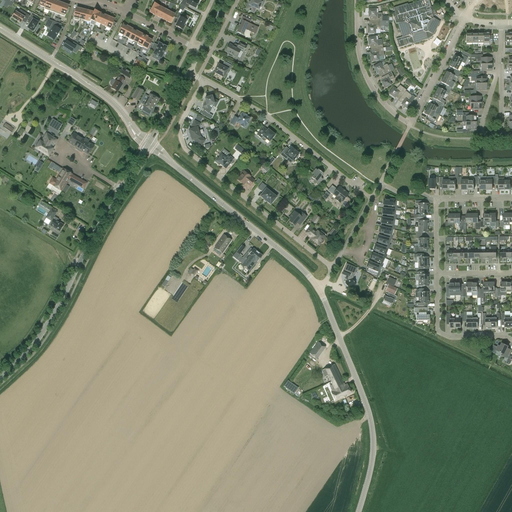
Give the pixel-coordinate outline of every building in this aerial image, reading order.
[(53,0),(47,0),(45,7),(44,9),(49,11),(53,0)] [(58,2),(53,0),(49,11),(54,13),(58,2)] [(195,0),(194,0),(188,0),(187,1),(185,0),(183,0),(181,5),(187,8),(189,5),(196,8),(197,5),(197,6),(199,3),(198,3),(199,1),(198,0),(195,0)] [(264,0),(256,0),(255,0),(251,0),(249,5),(248,4),(246,9),(253,13),(256,8),(259,9),(261,3),(263,4),(264,0)] [(432,37),(440,22),(434,18),(433,18),(432,16),(436,15),(433,7),(431,7),(428,0),(422,0),(421,0),(414,3),(407,5),(407,4),(393,8),(396,16),(394,17),(396,24),(398,23),(403,37),(396,39),(399,48),(405,46),(432,37)] [(64,4),(58,2),(54,13),(59,15),(64,4)] [(69,5),(64,4),(59,15),(64,17),(69,5)] [(159,6),(154,4),(150,12),(155,15),(159,6)] [(165,9),(159,6),(155,15),(160,18),(165,9)] [(79,21),(82,9),(76,8),(76,10),(73,9),(72,13),(75,13),(73,19),(79,21)] [(20,9),(18,13),(16,12),(12,18),(21,23),(22,21),(25,23),(30,16),(26,14),(20,9)] [(170,12),(165,9),(160,18),(165,21),(170,12)] [(370,21),(369,21),(369,22),(389,21),(388,16),(382,16),(382,13),(376,13),(376,9),(368,9),(368,17),(370,17),(370,21)] [(93,12),(87,11),(84,20),(84,21),(90,23),(90,20),(93,12)] [(99,13),(94,11),(94,12),(93,12),(90,20),(95,22),(99,13)] [(175,14),(170,12),(165,21),(170,23),(175,14)] [(104,15),(99,13),(95,22),(100,24),(104,15)] [(184,15),(179,13),(176,18),(179,20),(175,26),(178,27),(178,28),(180,29),(181,29),(183,30),(185,26),(183,25),(186,20),(182,18),(184,15)] [(29,30),(32,32),(33,31),(39,23),(35,20),(37,18),(32,15),(28,21),(30,23),(27,28),(30,29),(29,30)] [(109,17),(104,15),(100,24),(105,26),(109,17)] [(115,19),(109,17),(105,26),(105,27),(110,29),(115,19)] [(258,28),(254,26),(249,24),(250,20),(243,17),(240,23),(240,24),(237,32),(243,35),(245,29),(251,32),(256,34),(258,28)] [(47,36),(54,40),(60,30),(58,28),(61,24),(49,20),(47,19),(44,26),(47,28),(49,25),(52,27),(47,36)] [(367,34),(375,34),(375,29),(381,29),(381,26),(389,26),(389,21),(369,22),(369,26),(367,26),(367,34)] [(128,27),(123,24),(123,25),(121,28),(119,33),(123,36),(128,27)] [(133,29),(128,27),(123,36),(128,38),(133,29)] [(138,32),(133,29),(128,38),(128,39),(133,42),(133,41),(138,32)] [(144,35),(138,32),(133,41),(138,43),(137,45),(138,46),(144,35)] [(483,43),(492,43),(492,36),(489,36),(489,33),(483,33),(483,43)] [(149,38),(144,35),(138,46),(142,48),(142,47),(144,47),(149,38)] [(371,49),(383,47),(381,39),(376,40),(375,36),(368,37),(369,45),(370,45),(371,49)] [(154,41),(149,38),(144,47),(149,50),(154,41)] [(66,41),(62,48),(65,50),(64,51),(70,55),(71,54),(73,52),(75,48),(79,50),(81,47),(73,42),(71,45),(66,41)] [(161,58),(167,47),(159,43),(157,45),(154,43),(150,50),(154,51),(153,54),(156,56),(155,59),(159,61),(160,58),(161,58)] [(247,47),(239,43),(237,48),(241,50),(244,52),(247,47)] [(225,52),(229,53),(228,55),(232,57),(232,55),(237,57),(240,51),(241,50),(237,48),(229,44),(225,52)] [(383,47),(371,49),(371,54),(370,54),(371,62),(379,60),(379,56),(384,56),(383,47)] [(134,65),(141,68),(146,57),(144,55),(142,59),(138,57),(134,65)] [(455,56),(452,61),(460,65),(461,62),(464,64),(466,62),(467,59),(462,56),(460,55),(459,58),(455,56)] [(449,66),(455,69),(453,72),(459,75),(460,72),(457,70),(460,65),(452,61),(449,66)] [(224,62),(222,66),(218,64),(214,73),(225,78),(232,66),(224,62)] [(380,77),(391,71),(394,69),(391,64),(388,66),(387,64),(382,66),(380,63),(373,67),(377,74),(378,73),(380,77)] [(110,85),(112,86),(111,88),(117,92),(122,85),(120,84),(125,76),(129,78),(132,74),(124,69),(116,81),(114,79),(111,80),(110,83),(110,85)] [(394,78),(391,71),(380,77),(382,81),(381,81),(385,88),(392,85),(390,81),(394,78)] [(454,76),(457,78),(459,75),(453,72),(452,75),(446,72),(444,77),(451,81),(454,76)] [(441,82),(446,85),(445,88),(450,91),(453,86),(450,84),(451,81),(444,77),(441,82)] [(487,90),(487,88),(488,88),(488,84),(475,84),(475,87),(474,87),(473,90),(470,90),(464,91),(462,91),(462,94),(466,94),(476,93),(476,91),(487,90)] [(406,91),(406,90),(400,85),(396,89),(393,87),(388,93),(395,98),(395,97),(399,100),(398,101),(406,91)] [(138,101),(144,91),(137,87),(132,98),(138,101)] [(438,88),(435,93),(443,97),(445,94),(448,95),(449,93),(450,91),(445,88),(444,91),(438,88)] [(401,104),(407,109),(412,103),(412,102),(415,98),(412,95),(412,96),(406,91),(398,101),(402,103),(401,104)] [(435,93),(432,98),(438,101),(437,104),(444,108),(445,105),(444,104),(445,102),(442,100),(443,97),(435,93)] [(150,94),(144,106),(152,110),(158,98),(150,94)] [(203,106),(208,109),(210,106),(211,107),(212,106),(215,107),(218,102),(214,99),(213,100),(212,96),(205,98),(206,102),(205,102),(203,106)] [(435,107),(430,104),(427,109),(435,113),(439,115),(444,108),(437,104),(435,107)] [(423,113),(424,114),(427,116),(425,120),(433,124),(433,123),(435,124),(439,115),(435,113),(427,109),(426,111),(425,110),(423,113)] [(245,127),(250,119),(246,116),(246,115),(243,113),(242,114),(241,114),(238,119),(234,116),(230,123),(234,126),(236,122),(241,125),(240,126),(244,128),(244,127),(245,127)] [(52,119),(49,125),(58,131),(61,125),(52,119)] [(201,145),(205,140),(200,136),(197,129),(200,124),(195,121),(190,129),(189,130),(192,139),(193,139),(201,145)] [(5,123),(3,127),(12,132),(14,128),(5,123)] [(257,135),(261,138),(262,140),(263,141),(265,141),(266,139),(269,142),(275,135),(268,129),(267,130),(263,127),(257,135)] [(36,147),(35,148),(48,156),(53,149),(50,147),(52,145),(53,145),(56,140),(46,133),(44,136),(45,137),(42,142),(40,141),(39,142),(38,141),(35,146),(36,147)] [(84,140),(73,133),(68,142),(76,147),(75,149),(80,152),(81,150),(88,154),(94,146),(88,142),(89,140),(85,138),(84,140)] [(291,163),(293,161),(295,158),(297,159),(299,155),(298,155),(298,154),(290,147),(289,149),(286,147),(280,155),(291,163)] [(214,161),(218,164),(219,163),(223,166),(226,162),(229,165),(233,159),(228,155),(225,158),(224,156),(225,155),(221,153),(219,156),(220,157),(218,159),(217,158),(214,161)] [(275,159),(272,157),(266,164),(269,167),(275,159)] [(35,171),(38,173),(43,164),(39,161),(36,166),(37,167),(35,171)] [(270,169),(267,167),(262,163),(260,166),(264,170),(267,172),(270,169)] [(62,168),(52,185),(61,191),(69,179),(84,188),(86,183),(71,174),(72,174),(62,168)] [(315,169),(312,173),(314,175),(312,178),(315,180),(313,182),(318,185),(322,180),(319,179),(323,174),(318,170),(317,171),(315,169)] [(250,186),(254,181),(249,177),(250,176),(244,171),(243,172),(242,171),(238,176),(239,177),(237,180),(243,185),(246,182),(247,183),(250,186)] [(492,190),(492,183),(495,183),(495,177),(495,174),(492,175),(492,180),(486,180),(486,190),(492,190)] [(504,178),(498,178),(498,175),(495,175),(495,183),(495,185),(498,185),(498,190),(504,190),(504,181),(504,178)] [(456,190),(456,183),(458,183),(458,177),(458,176),(449,177),(449,180),(449,190),(456,190)] [(429,179),(429,189),(435,189),(435,183),(438,183),(438,177),(435,177),(435,179),(429,179)] [(440,177),(440,184),(443,184),(443,190),(449,190),(449,180),(443,180),(443,177),(440,177)] [(458,183),(461,183),(461,190),(468,190),(468,180),(461,180),(461,177),(458,177),(458,183)] [(474,190),(474,183),(477,183),(477,177),(474,177),(474,180),(468,180),(468,190),(474,190)] [(486,177),(480,177),(477,177),(477,183),(480,183),(480,190),(486,190),(486,180),(486,177)] [(270,205),(276,197),(268,190),(269,189),(264,185),(260,190),(263,193),(260,196),(270,205)] [(342,190),(339,187),(336,190),(334,189),(330,193),(333,195),(336,197),(335,199),(340,203),(341,201),(342,202),(348,194),(345,192),(345,191),(342,189),(342,190)] [(390,209),(394,209),(397,210),(397,206),(394,206),(395,200),(389,199),(389,197),(386,196),(384,199),(383,199),(383,206),(390,206),(390,209)] [(415,204),(418,204),(418,209),(428,209),(428,204),(421,204),(421,201),(415,201),(415,204)] [(42,202),(40,205),(48,210),(50,207),(42,202)] [(46,217),(51,221),(50,222),(52,223),(50,226),(59,232),(63,225),(57,221),(58,220),(58,219),(54,216),(57,211),(52,208),(46,217)] [(394,209),(390,209),(383,208),(382,215),(389,216),(389,219),(394,219),(396,220),(396,216),(393,215),(394,209)] [(415,218),(421,218),(421,215),(428,215),(428,209),(418,209),(418,215),(415,215),(415,218)] [(299,225),(306,217),(301,212),(299,215),(294,211),(289,218),(290,219),(289,221),(295,226),(297,223),(299,225)] [(455,213),(455,214),(454,214),(455,223),(459,231),(461,230),(463,230),(463,228),(463,221),(461,222),(461,214),(459,214),(459,213),(455,213)] [(315,214),(309,222),(314,226),(320,218),(315,214)] [(449,228),(449,226),(454,226),(454,223),(455,223),(454,214),(448,214),(449,222),(446,222),(446,228),(449,228)] [(463,221),(463,228),(466,228),(466,223),(472,223),(472,214),(466,214),(466,221),(463,221)] [(480,230),(480,227),(481,227),(481,221),(478,221),(478,214),(472,214),(472,223),(476,223),(476,230),(480,230)] [(481,221),(481,227),(484,227),(484,225),(490,225),(490,214),(484,214),(484,221),(481,221)] [(499,221),(496,221),(496,214),(490,214),(490,225),(490,226),(496,226),(496,227),(499,227),(499,221)] [(504,214),(504,221),(501,221),(501,227),(504,227),(504,226),(510,226),(510,222),(510,214),(504,214)] [(379,227),(392,229),(394,230),(395,226),(393,225),(394,219),(389,219),(381,217),(380,224),(379,227)] [(418,227),(428,227),(428,221),(422,221),(421,218),(415,218),(416,221),(418,221),(418,227)] [(377,235),(390,239),(392,240),(393,236),(391,235),(392,229),(379,227),(377,235)] [(416,236),(422,235),(422,232),(428,232),(428,227),(418,227),(418,232),(416,232),(416,236)] [(318,245),(325,237),(326,235),(321,231),(319,233),(317,231),(316,233),(310,228),(306,233),(312,238),(311,239),(318,245)] [(224,235),(214,248),(222,253),(231,240),(224,235)] [(374,244),(387,249),(389,249),(390,245),(388,245),(390,239),(377,235),(375,242),(374,244)] [(418,244),(428,244),(428,238),(422,238),(422,235),(416,236),(416,239),(418,239),(418,244)] [(204,246),(209,249),(211,246),(207,243),(206,243),(202,240),(200,243),(205,246),(204,246)] [(379,256),(384,258),(386,259),(387,255),(385,254),(387,249),(374,244),(372,251),(380,254),(379,256)] [(418,247),(414,247),(414,253),(422,253),(422,250),(428,250),(428,244),(418,244),(418,247)] [(242,245),(236,252),(239,255),(245,247),(242,245)] [(251,261),(258,252),(254,249),(248,255),(249,256),(245,260),(248,263),(250,260),(251,261)] [(258,252),(251,261),(250,260),(248,263),(245,260),(242,265),(249,271),(255,264),(262,256),(258,252)] [(376,265),(379,266),(382,267),(383,264),(382,263),(384,258),(379,256),(373,253),(371,259),(377,261),(376,265)] [(429,257),(422,257),(422,254),(414,254),(414,260),(418,260),(418,263),(429,263),(429,257)] [(233,265),(239,258),(234,255),(229,262),(233,265)] [(379,266),(376,265),(369,262),(367,267),(373,270),(372,274),(377,278),(380,273),(377,271),(379,266)] [(416,272),(422,272),(422,269),(429,268),(429,263),(418,263),(418,268),(416,268),(416,272)] [(356,284),(352,279),(353,278),(357,268),(346,264),(342,274),(346,276),(345,278),(347,282),(345,283),(349,289),(356,284)] [(193,277),(198,270),(194,268),(193,270),(191,268),(188,273),(190,275),(189,275),(193,277)] [(416,280),(418,280),(429,280),(429,274),(422,275),(422,272),(416,272),(416,280)] [(386,283),(392,286),(395,280),(389,277),(386,283)] [(416,289),(422,289),(422,286),(429,286),(429,280),(418,280),(418,286),(416,286),(416,289)] [(451,283),(449,283),(449,288),(448,289),(448,291),(446,291),(446,297),(450,297),(450,296),(455,296),(455,282),(451,282),(451,283)] [(460,283),(458,283),(458,282),(455,282),(455,296),(460,296),(460,297),(464,297),(463,290),(461,290),(460,283)] [(498,290),(497,290),(497,289),(495,288),(495,282),(489,283),(489,293),(495,292),(495,295),(495,297),(498,297),(498,290)] [(501,282),(501,290),(498,290),(498,297),(498,300),(500,300),(500,297),(501,297),(501,295),(507,295),(507,292),(506,292),(506,282),(501,282)] [(463,290),(464,297),(467,297),(467,293),(472,293),(472,283),(466,283),(466,290),(463,290)] [(472,296),(478,296),(478,298),(481,298),(481,290),(480,290),(480,288),(479,287),(478,287),(478,283),(472,283),(472,293),(472,296)] [(481,290),(481,298),(484,298),(484,293),(489,293),(489,283),(484,283),(484,288),(483,288),(482,289),(482,290),(481,290)] [(385,291),(394,295),(397,289),(388,284),(385,291)] [(418,298),(429,298),(429,292),(422,292),(422,289),(416,289),(416,292),(418,292),(418,298)] [(393,300),(390,298),(392,294),(388,292),(386,297),(385,297),(382,303),(387,305),(386,306),(390,307),(393,300)] [(415,303),(415,306),(428,306),(427,303),(429,303),(429,298),(418,298),(418,303),(415,303)] [(429,320),(429,318),(429,315),(426,315),(426,313),(427,313),(427,308),(414,308),(414,313),(416,313),(416,321),(417,321),(417,323),(418,322),(420,322),(421,322),(422,323),(422,321),(429,320)] [(486,328),(488,328),(488,329),(491,329),(491,328),(491,318),(486,318),(486,313),(483,314),(483,320),(486,320),(486,328)] [(497,328),(497,320),(500,320),(500,313),(497,313),(497,318),(491,318),(491,328),(497,328)] [(505,327),(507,327),(507,328),(510,328),(510,327),(510,317),(510,315),(505,315),(505,313),(502,313),(502,320),(505,320),(505,327)] [(450,321),(450,328),(455,328),(455,318),(451,318),(451,314),(447,314),(447,321),(450,321)] [(455,318),(455,328),(461,328),(461,321),(464,321),(464,314),(461,314),(461,318),(455,318)] [(467,328),(469,328),(469,329),(472,329),(472,318),(472,315),(467,315),(467,314),(464,314),(464,321),(467,320),(467,328)] [(476,328),(478,328),(478,320),(481,320),(481,314),(478,314),(478,318),(472,318),(472,329),(476,329),(476,328)] [(318,342),(310,353),(317,359),(326,347),(318,342)] [(508,346),(502,343),(500,346),(498,345),(496,350),(502,353),(501,355),(507,358),(510,351),(507,349),(508,346)] [(335,400),(351,393),(348,385),(345,386),(336,365),(322,371),(325,377),(327,376),(332,385),(329,386),(332,392),(331,392),(335,400)] [(296,387),(288,381),(284,386),(284,387),(292,392),(296,387)]
